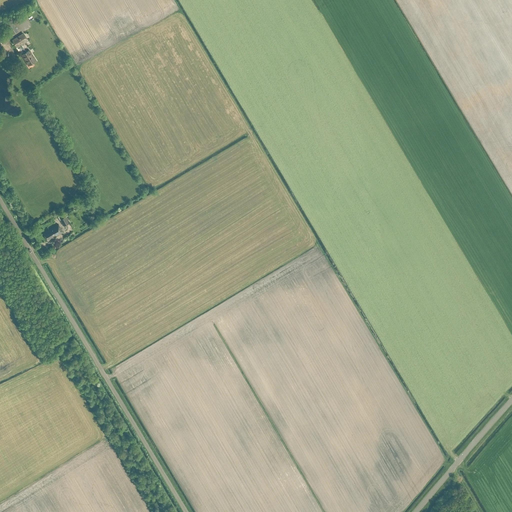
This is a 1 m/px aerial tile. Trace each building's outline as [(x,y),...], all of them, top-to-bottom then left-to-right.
[(26,16),(22,10),(14,16),(17,22),(26,16)] [(10,18),(1,24),(9,37),(18,31),(10,18)] [(18,45),(27,40),(23,34),(14,40),(18,45)] [(28,65),(35,61),(29,50),(22,55),(28,65)] [(60,220),(64,225),(69,222),(66,216),(68,215),(65,211),(58,215),(60,220)] [(48,241),(63,232),(58,224),(44,233),(48,241)]
